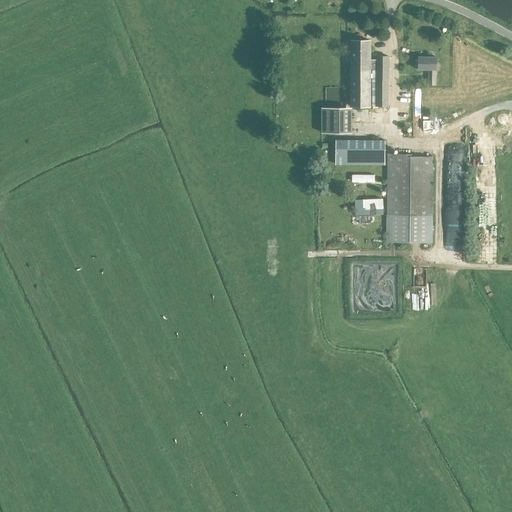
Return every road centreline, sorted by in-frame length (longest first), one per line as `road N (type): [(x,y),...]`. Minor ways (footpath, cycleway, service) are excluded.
road 1 (track): [(511,108),(492,105),(437,140),(438,264),(409,254),(310,254)]
road 2 (track): [(0,225),(140,511)]
road 3 (track): [(437,140),(422,145),(393,137),(391,0)]
